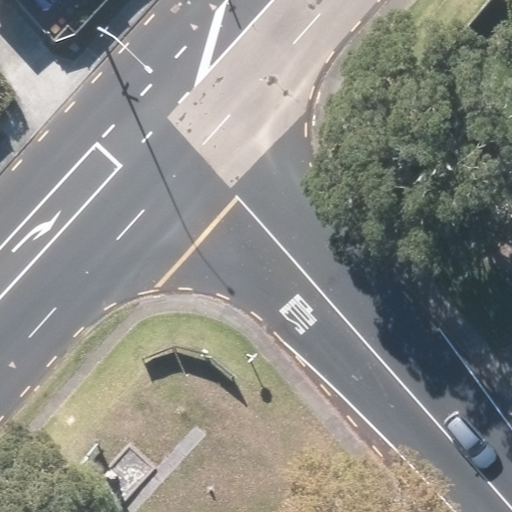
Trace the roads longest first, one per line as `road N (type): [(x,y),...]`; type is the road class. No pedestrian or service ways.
road 1 (tertiary): [(166,115),(511,508)]
road 2 (primary): [(166,115),(0,296)]
road 3 (primary): [(267,0),(166,115)]
